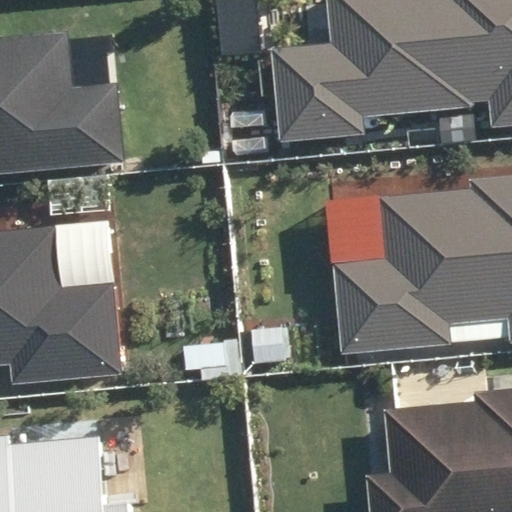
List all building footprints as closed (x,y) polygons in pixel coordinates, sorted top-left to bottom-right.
[(511,0),(324,0),(328,42),(268,47),(277,145),(365,138),(363,115),(473,106),(472,100),(491,98),(494,126),(511,124),(511,0)] [(0,174),(124,163),(117,83),(71,88),(66,35),(0,40),(0,174)] [(342,261),(350,354),(460,346),(458,323),(511,318),(511,174),(478,177),(479,188),(386,196),(391,257),(342,261)] [(0,365),(17,364),(19,385),(129,375),(120,282),(69,287),(63,225),(0,231),(0,365)] [(483,400),(392,409),(398,472),(374,474),(377,511),(511,511),(511,387),(482,390),(483,400)] [(0,511),(139,511),(138,496),(112,498),(107,435),(18,443),(17,434),(0,435),(0,511)]
